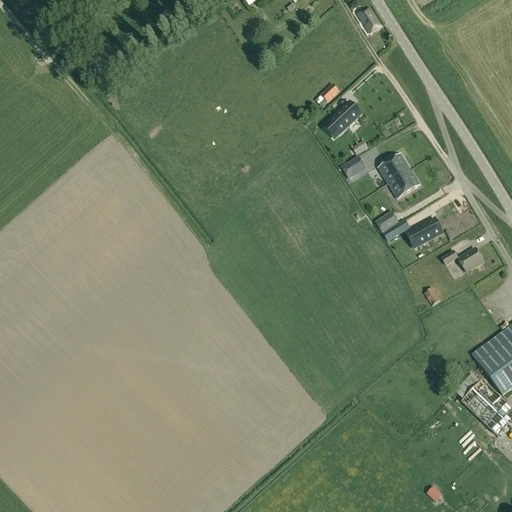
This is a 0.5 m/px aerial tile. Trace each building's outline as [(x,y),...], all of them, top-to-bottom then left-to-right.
[(371,35),(382,28),(369,9),(358,16),(371,35)] [(339,93),(332,86),(320,97),(327,104),(339,93)] [(351,103),(330,122),(342,135),(362,115),(351,103)] [(364,143),(353,150),(357,157),(363,153),(368,149),(367,148),(364,143)] [(397,201),(419,187),(400,156),(378,170),(397,201)] [(349,181),(359,175),(351,163),(342,169),(349,181)] [(373,171),(344,184),(359,216),(387,203),(373,171)] [(290,197),(299,212),(309,207),(300,191),(290,197)] [(404,211),(413,207),(410,201),(401,206),(404,211)] [(417,249),(445,233),(436,218),(409,235),(417,249)] [(376,225),(382,235),(390,229),(383,219),(375,224),(376,225)] [(483,263),(475,250),(458,261),(466,273),(483,263)] [(458,260),(453,252),(440,259),(446,268),(458,260)] [(432,289),(424,295),(433,307),(440,302),(432,289)] [(511,390),(511,340),(478,365),(502,398),(511,390)] [(466,407),(498,438),(511,423),(511,410),(486,386),(485,388),(472,376),(455,393),(467,406),(466,407)] [(424,493),(434,503),(442,494),(431,485),(424,493)]
